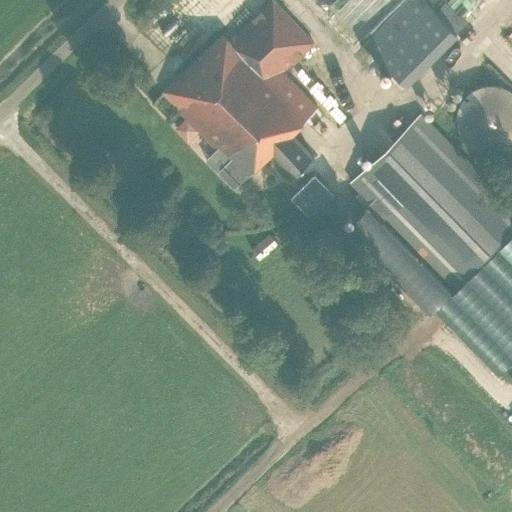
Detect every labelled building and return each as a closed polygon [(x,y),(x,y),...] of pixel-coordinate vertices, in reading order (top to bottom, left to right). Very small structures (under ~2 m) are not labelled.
[(274,0),(272,0),(229,40),(223,33),(163,91),(228,160),(218,170),(234,187),(273,150),(293,172),(312,154),(291,133),(318,107),(283,71),(314,42),(274,0)] [(407,85),(458,33),(424,0),(407,0),(365,43),(407,85)] [(498,136),(511,130),(511,86),(509,79),(475,91),(478,98),(464,104),(467,113),(480,109),(485,124),(493,121),(498,136)] [(511,205),(421,112),(351,181),(372,203),(345,230),(431,318),(439,311),(511,387),(511,205)] [(314,173),(291,196),(311,217),(334,194),(314,173)]
